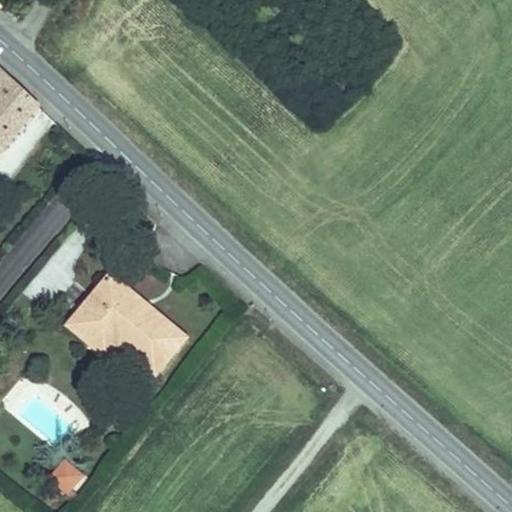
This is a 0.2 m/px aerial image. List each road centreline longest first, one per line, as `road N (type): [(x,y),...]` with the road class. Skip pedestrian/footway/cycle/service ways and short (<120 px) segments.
road 1 (tertiary): [(511,505),(113,144)]
road 2 (residential): [(113,144),(0,283)]
road 3 (tertiary): [(113,144),(12,50)]
